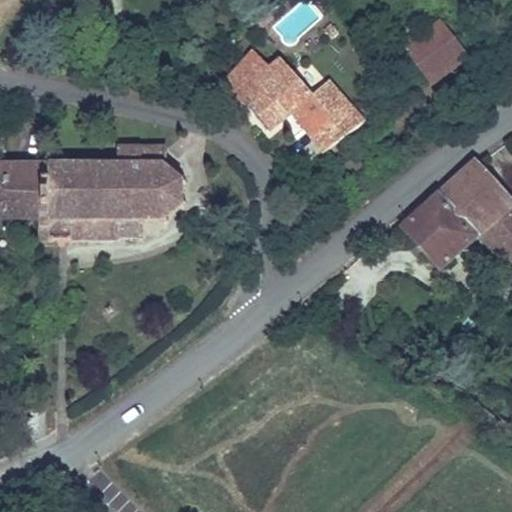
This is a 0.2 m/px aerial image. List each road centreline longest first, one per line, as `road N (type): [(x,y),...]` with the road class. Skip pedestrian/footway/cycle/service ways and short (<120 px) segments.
road 1 (residential): [(270,302),(261,254),(269,182),(252,154),(215,130),(0,78)]
road 2 (tertiary): [(511,114),(270,302)]
road 3 (tertiary): [(270,302),(181,376),(53,460)]
